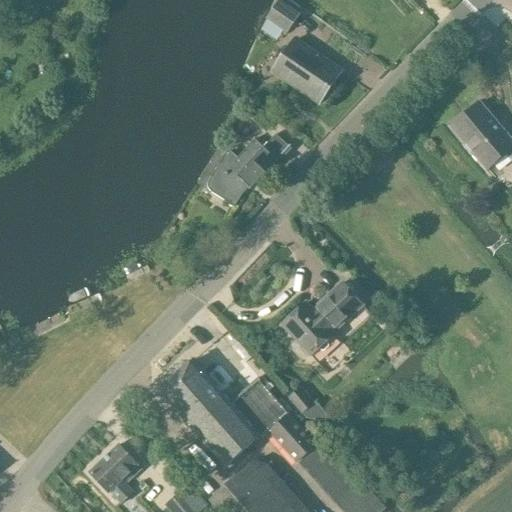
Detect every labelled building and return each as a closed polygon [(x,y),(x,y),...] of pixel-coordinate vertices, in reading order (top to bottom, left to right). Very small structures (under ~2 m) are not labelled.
[(279,0),(266,19),(288,34),(301,14),(298,12),(300,8),(287,0),(281,0),(281,1),(280,0),(279,0)] [(294,40),(273,72),(320,103),(341,71),(294,40)] [(479,103),(458,121),(451,126),(488,169),(508,152),(511,157),(511,141),(511,142),(479,103)] [(253,121),(267,134),(277,123),(263,110),(253,121)] [(243,193),(249,186),(252,188),(282,156),(270,141),(264,148),(256,141),(238,157),(229,150),(210,181),(209,185),(209,187),(212,192),(234,206),(243,193)] [(336,333),(335,332),(363,306),(342,283),(313,309),(307,302),(283,324),(297,340),(293,344),(292,352),(300,360),(307,360),(312,355),(336,333)] [(298,465),(299,464),(317,444),(289,414),(291,412),(259,377),(230,402),(194,361),(177,376),(200,402),(204,398),(218,413),(221,411),(230,420),(227,423),(250,446),(261,437),(267,432),(298,465)] [(226,467),(250,446),(227,423),(230,420),(221,411),(218,413),(204,398),(200,402),(177,376),(160,392),(226,467)] [(288,399),(302,415),(314,404),(301,388),(288,399)] [(317,444),(299,464),(342,511),(384,511),(387,509),(324,439),(317,444)] [(135,494),(122,481),(139,465),(119,445),(90,473),(110,493),(122,506),(135,494)] [(211,502),(219,511),(310,511),(269,465),(257,462),(211,502)] [(169,511),(199,511),(198,510),(205,503),(192,489),(185,494),(181,490),(164,506),(169,511)]
